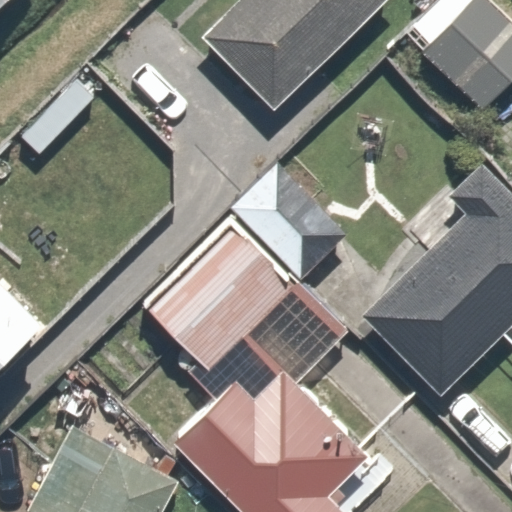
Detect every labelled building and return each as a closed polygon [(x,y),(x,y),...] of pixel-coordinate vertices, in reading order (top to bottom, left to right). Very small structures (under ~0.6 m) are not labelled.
[(511,73),(511,0),(462,0),(416,49),(478,109),(511,73)] [(225,209),(290,273),(338,225),(311,198),(342,166),(307,126),(225,209)] [(436,190),(454,211),(355,301),(442,396),(511,332),(511,188),(478,151),(436,190)] [(290,273),(225,209),(138,298),(204,362),(290,273)] [(0,404),(83,267),(0,216),(0,404)] [(164,441),(239,511),(363,511),(327,477),(369,432),(283,352),(251,386),(232,369),(164,441)] [(150,511),(169,471),(70,426),(34,504),(52,511),(150,511)]
